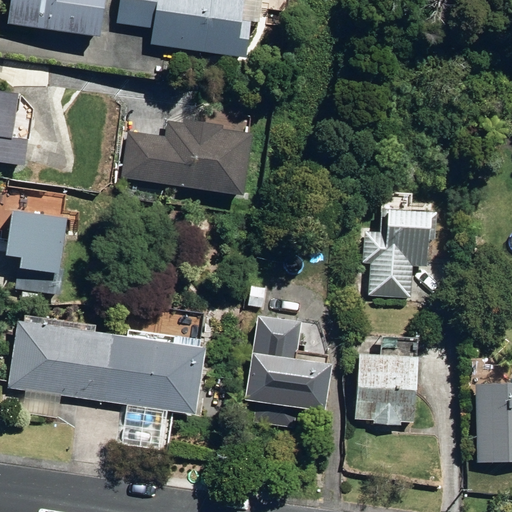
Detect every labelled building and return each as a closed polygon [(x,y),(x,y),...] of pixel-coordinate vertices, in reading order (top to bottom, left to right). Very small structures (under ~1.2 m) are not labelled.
[(14,0),(12,22),(105,33),(108,0),(14,0)] [(154,42),(252,53),(256,21),(245,20),(247,0),(121,0),(119,22),(156,26),(154,42)] [(0,159),(29,163),(32,137),(18,136),(23,92),(0,89),(0,159)] [(122,177),(247,194),(255,132),(224,128),(225,123),(186,118),(186,122),(169,121),(167,135),(129,129),(122,177)] [(19,287),(62,293),(73,214),(20,207),(14,251),(24,253),(19,287)] [(372,292),(413,295),(415,265),(429,266),(430,240),(438,240),(440,211),(383,207),(382,229),(367,228),(366,259),(374,259),(372,292)] [(250,304),(264,306),(266,284),(252,283),(250,304)] [(261,397),(258,413),(327,423),(336,362),(301,357),(307,318),(265,312),(252,395),(261,397)] [(103,398),(112,332),(21,319),(12,385),(103,398)] [(210,345),(112,332),(103,398),(201,410),(210,345)] [(382,422),(410,423),(410,418),(419,419),(423,356),(363,352),(359,415),(383,416),(382,422)] [(470,361),(471,376),(479,376),(479,361),(470,361)] [(0,377),(9,378),(9,367),(0,366),(0,377)] [(511,380),(482,381),(482,460),(511,459),(511,380)]
